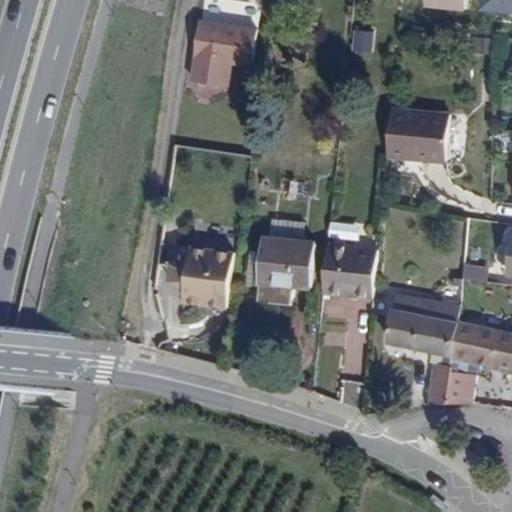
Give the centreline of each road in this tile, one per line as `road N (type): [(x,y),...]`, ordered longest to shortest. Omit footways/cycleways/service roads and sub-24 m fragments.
road 1 (residential): [(0,358),(194,384),(366,436)]
road 2 (primary): [(0,245),(67,0)]
road 3 (residential): [(511,423),(414,418),(366,436)]
road 4 (residential): [(366,436),(434,473),(480,511)]
